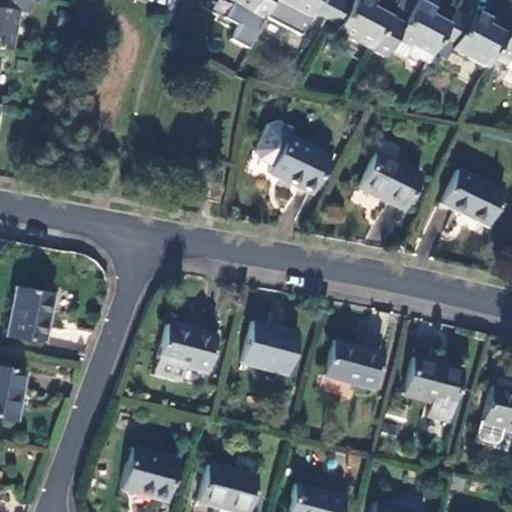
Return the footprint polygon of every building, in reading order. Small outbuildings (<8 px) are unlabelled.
[(0,0),(0,49),(12,51),(20,12),(14,11),(15,0),(0,0)] [(237,26),(254,36),(272,0),(227,0),(246,11),(237,26)] [(274,0),(309,19),(313,12),(325,19),(335,0),(274,0)] [(336,31),(371,51),(388,17),(370,7),(373,2),(369,0),(352,0),(335,0),(325,19),(338,27),(336,31)] [(406,53),(426,63),(440,36),(447,23),(429,14),(436,0),(415,0),(412,6),(403,25),(388,17),(371,51),(385,58),(388,51),(394,40),(408,48),(406,53)] [(412,6),(402,0),(397,0),(388,17),(403,25),(412,6)] [(451,49),(484,68),(502,34),(485,25),(488,19),(471,11),(468,18),(453,11),(447,23),(440,36),(453,44),(451,49)] [(403,59),(406,53),(408,48),(394,40),(388,51),(403,59)] [(270,166),(266,173),(309,193),(328,156),(287,135),(290,130),(275,123),(267,125),(254,150),(256,159),(270,166)] [(419,175),(373,152),(357,186),(403,208),(419,175)] [(501,193),(456,170),(439,203),(485,225),(501,193)] [(217,203),(221,186),(205,182),(201,199),(217,203)] [(40,344),(50,294),(14,287),(5,337),(40,344)] [(295,333),(249,321),(238,362),(285,374),(295,333)] [(214,336),(165,322),(155,358),(151,374),(178,381),(182,366),(203,373),(214,336)] [(379,353),(331,340),(322,377),(370,390),(379,353)] [(461,368),(411,355),(400,395),(429,403),(424,420),(445,425),(461,368)] [(0,419),(13,422),(22,371),(0,366),(0,419)] [(511,390),(489,385),(480,422),(511,429),(511,390)] [(176,460),(130,447),(118,489),(164,502),(176,460)] [(245,511),(255,478),(205,465),(195,502),(233,511),(245,511)] [(337,511),(341,497),(293,485),(285,511),(337,511)] [(412,511),(372,502),(369,511),(412,511)]
